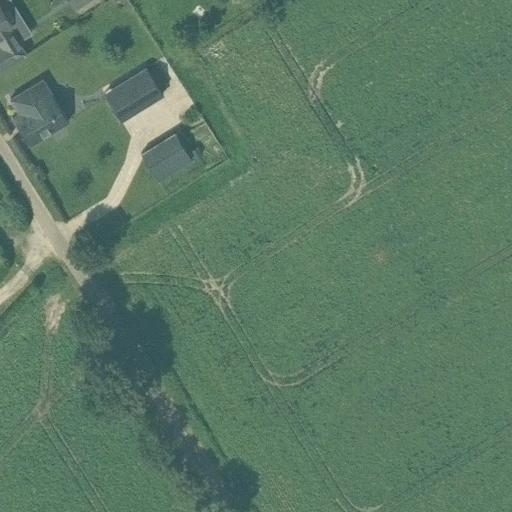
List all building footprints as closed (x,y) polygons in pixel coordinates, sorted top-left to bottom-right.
[(0,0),(0,69),(25,54),(25,53),(17,41),(8,25),(21,17),(10,0),(0,0)] [(68,0),(74,9),(87,0),(68,0)] [(146,67),(114,87),(131,114),(163,94),(146,67)] [(12,117),(29,145),(68,121),(42,79),(10,98),(19,113),(12,117)] [(141,153),(158,180),(192,159),(175,132),(141,153)] [(197,146),(190,150),(194,157),(201,153),(197,146)]
